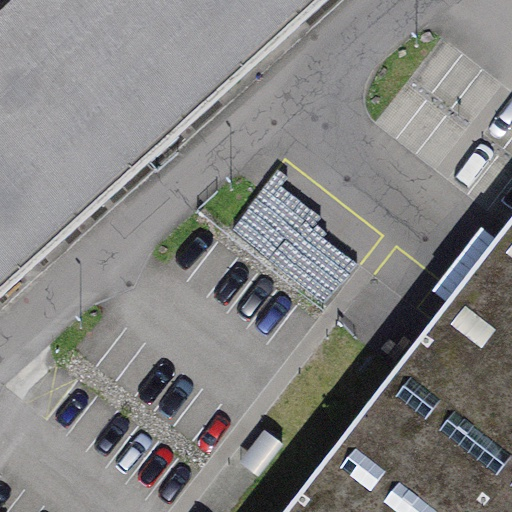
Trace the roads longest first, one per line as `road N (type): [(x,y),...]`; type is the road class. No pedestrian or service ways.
road 1 (unknown): [(274,113),(437,244)]
road 2 (unknown): [(0,415),(115,511)]
